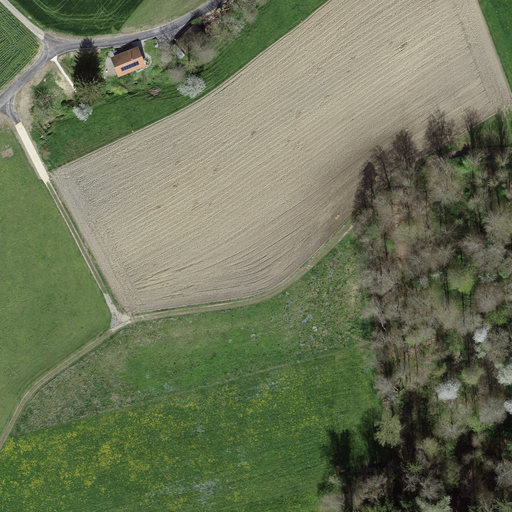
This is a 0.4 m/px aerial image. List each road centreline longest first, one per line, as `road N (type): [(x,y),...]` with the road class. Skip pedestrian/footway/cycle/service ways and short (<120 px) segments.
road 1 (track): [(120,324),(274,293),(408,166),(447,150),(511,148)]
road 2 (track): [(0,438),(29,390),(120,324),(2,99)]
road 3 (residential): [(3,0),(47,40),(81,45),(154,33),(220,0)]
